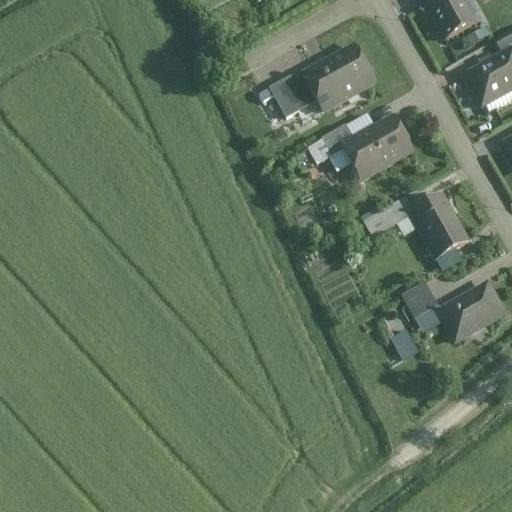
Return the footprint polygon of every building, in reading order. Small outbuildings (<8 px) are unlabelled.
[(427,11),(446,47),(479,29),(463,1),(464,0),(441,0),(443,2),(427,11)] [(303,75),(327,118),(379,90),(355,46),(303,75)] [(511,56),(465,85),(486,118),(511,101),(511,56)] [(343,147),(364,186),(415,158),(394,120),(343,147)] [(511,146),(502,152),(511,169),(511,146)] [(473,244),(445,194),(410,214),(438,264),(473,244)] [(462,349),(511,318),(488,282),(439,314),(462,349)] [(395,341),(407,363),(423,355),(412,333),(395,341)]
